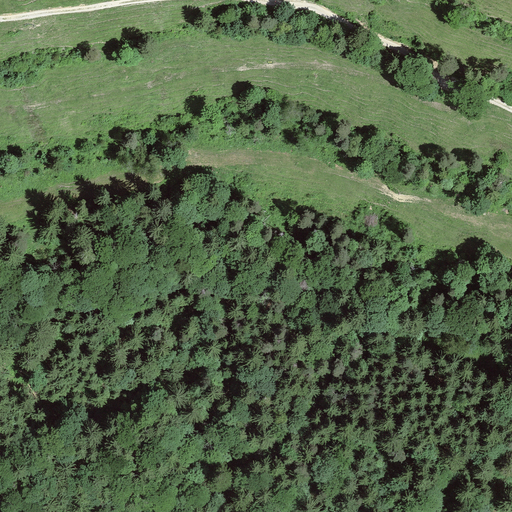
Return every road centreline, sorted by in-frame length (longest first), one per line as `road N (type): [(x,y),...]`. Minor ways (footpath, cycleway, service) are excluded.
road 1 (track): [(261,0),(320,10),(381,36),(424,69),(511,110)]
road 2 (track): [(0,19),(135,0)]
